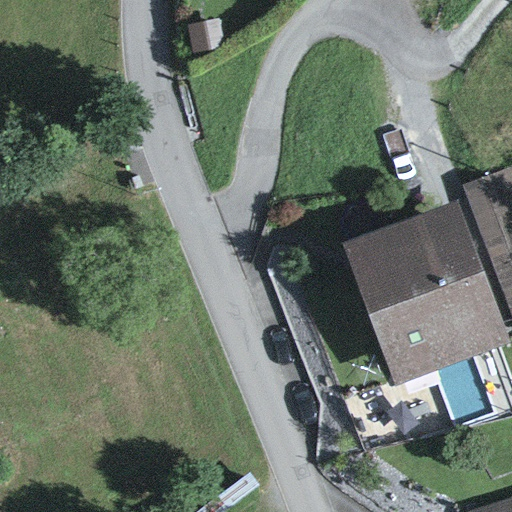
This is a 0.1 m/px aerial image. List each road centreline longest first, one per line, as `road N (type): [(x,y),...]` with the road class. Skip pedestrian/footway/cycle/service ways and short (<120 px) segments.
road 1 (residential): [(142,0),(151,99),(216,282),(317,511)]
road 2 (track): [(216,282),(264,209),(270,122),(299,41),(346,0)]
road 3 (track): [(351,0),(423,71),(459,55),(507,0)]
